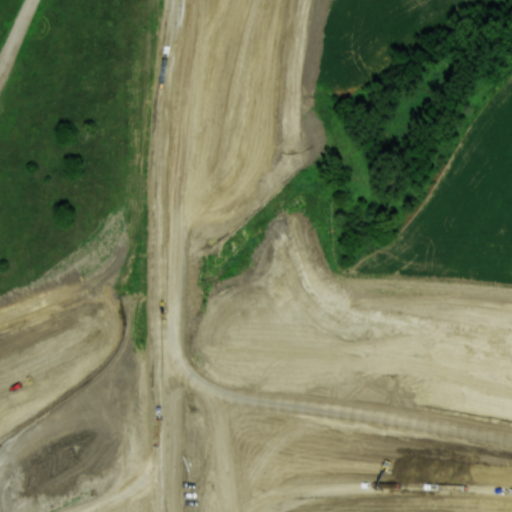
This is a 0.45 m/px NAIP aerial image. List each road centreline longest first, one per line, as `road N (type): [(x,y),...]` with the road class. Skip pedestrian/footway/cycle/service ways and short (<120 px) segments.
road 1 (secondary): [(208,488),(201,510),(190,454),(157,377),(155,343),(173,310),(223,298),(255,315),(268,360),(208,488)]
road 2 (secondary): [(224,144),(207,253),(173,310)]
road 3 (secondary): [(224,144),(234,248),(255,315)]
road 4 (secondary): [(254,0),(224,144)]
